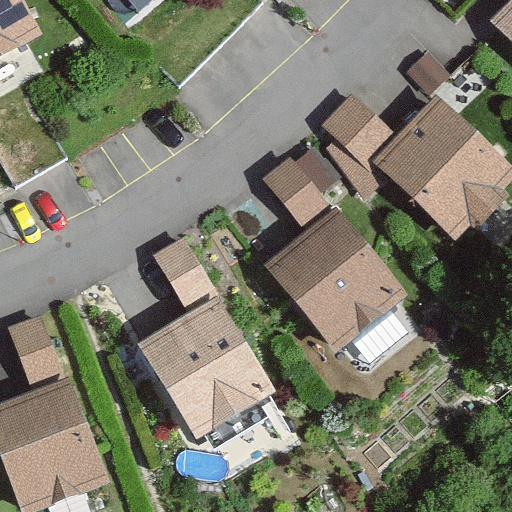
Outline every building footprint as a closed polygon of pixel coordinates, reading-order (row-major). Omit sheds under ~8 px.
[(45,0),(0,0),(0,63),(62,31),(45,0)] [(351,113),(401,159),(425,134),(375,88),(351,113)] [(425,134),(401,159),(488,235),(511,209),(511,140),(459,92),(425,134)] [(326,230),(357,204),(310,149),(279,175),(326,230)] [(326,230),(291,265),(367,352),(437,291),(357,204),(326,230)] [(201,235),(173,254),(211,311),(239,293),(201,235)] [(211,311),(159,341),(217,437),(298,388),(239,293),(211,311)] [(60,307),(24,323),(52,389),(88,374),(60,307)] [(52,389),(10,407),(52,511),(53,511),(134,480),(88,374),(52,389)]
